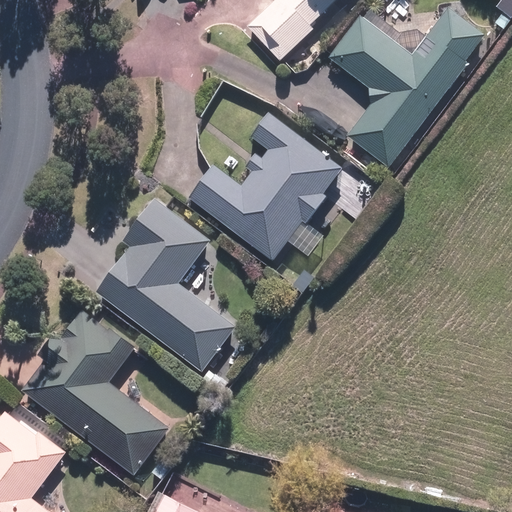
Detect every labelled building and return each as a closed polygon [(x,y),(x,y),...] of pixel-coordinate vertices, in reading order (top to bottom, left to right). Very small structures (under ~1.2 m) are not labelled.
[(272,0),(244,27),(278,64),(347,0),(285,0),(283,2),(280,0),(272,0)] [(493,39),(448,5),(410,55),(360,18),(328,60),(371,92),(365,100),(371,104),(346,138),(392,172),(493,39)] [(341,169),(268,114),(255,135),(271,147),(261,161),(256,156),(250,164),(259,172),(256,176),(252,172),(243,184),(213,162),(187,196),(274,261),(304,221),(312,227),(329,204),(320,197),(341,169)] [(212,241),(154,200),(120,245),(128,250),(95,296),(204,374),(239,325),(181,284),(212,241)] [(135,349),(83,312),(19,398),(133,478),(170,426),(110,384),(135,349)] [(36,436),(6,414),(0,422),(0,511),(50,511),(33,499),(66,454),(38,433),(36,436)] [(243,511),(171,473),(149,511),(243,511)]
